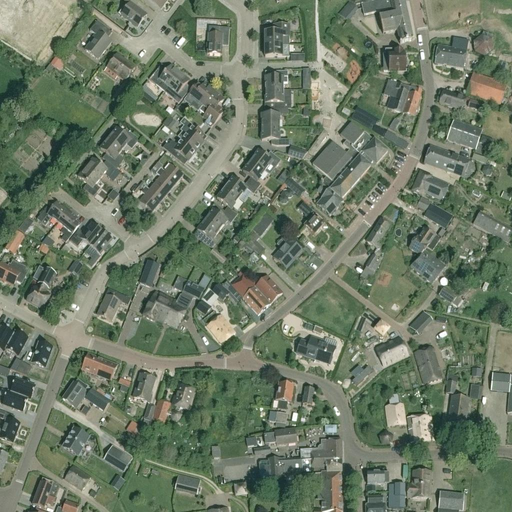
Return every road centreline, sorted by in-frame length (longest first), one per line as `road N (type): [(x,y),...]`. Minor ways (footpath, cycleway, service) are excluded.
road 1 (residential): [(325,270),(391,194),(420,140),(429,82),(415,0)]
road 2 (residential): [(137,246),(180,209),(235,133),(236,72)]
road 3 (tertiary): [(243,365),(145,363),(72,337)]
road 4 (tertiary): [(511,453),(369,456),(352,448)]
road 5 (tertiary): [(352,448),(330,391),(243,365)]
road 6 (tertiary): [(26,459),(72,337)]
road 7 (residential): [(243,365),(255,331),(325,270)]
road 8 (residential): [(236,72),(195,72),(149,35),(136,51)]
